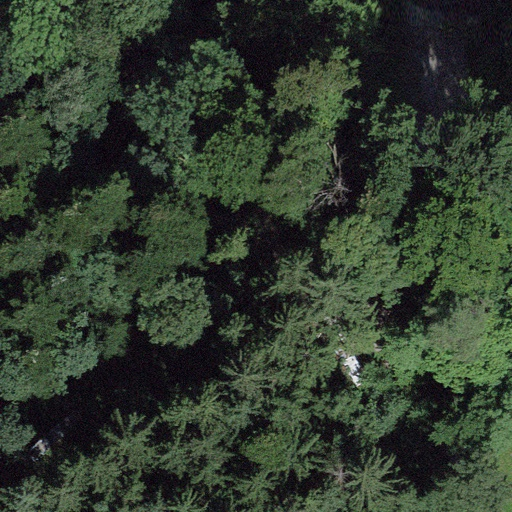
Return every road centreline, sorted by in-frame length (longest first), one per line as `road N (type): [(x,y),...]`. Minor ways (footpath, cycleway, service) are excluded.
road 1 (track): [(0,92),(359,299),(496,511)]
road 2 (track): [(359,299),(511,271)]
